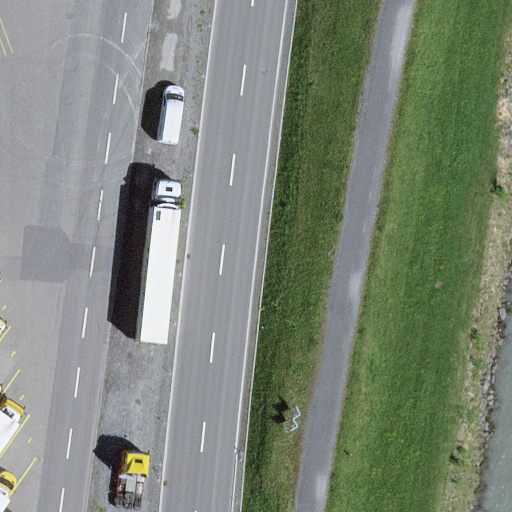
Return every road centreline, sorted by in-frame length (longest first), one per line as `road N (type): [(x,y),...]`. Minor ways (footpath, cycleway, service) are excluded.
road 1 (track): [(400,0),(303,511)]
road 2 (tertiary): [(126,0),(58,511)]
road 3 (primary): [(198,511),(255,0)]
